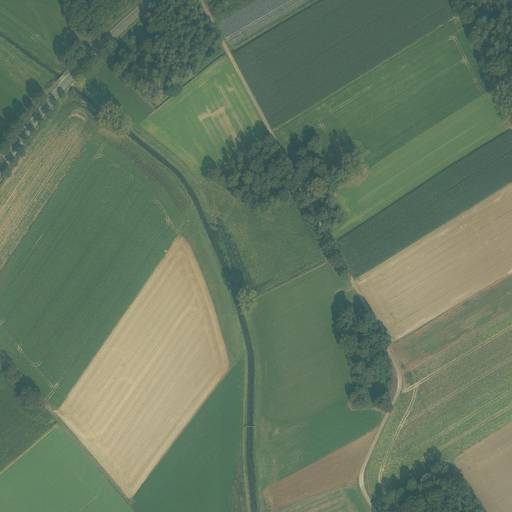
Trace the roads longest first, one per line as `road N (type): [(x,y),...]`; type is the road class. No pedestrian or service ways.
road 1 (unclassified): [(200,0),(400,370),(402,384),(361,471),(376,511)]
road 2 (secondary): [(153,0),(70,78),(0,169)]
road 3 (track): [(129,504),(0,351)]
